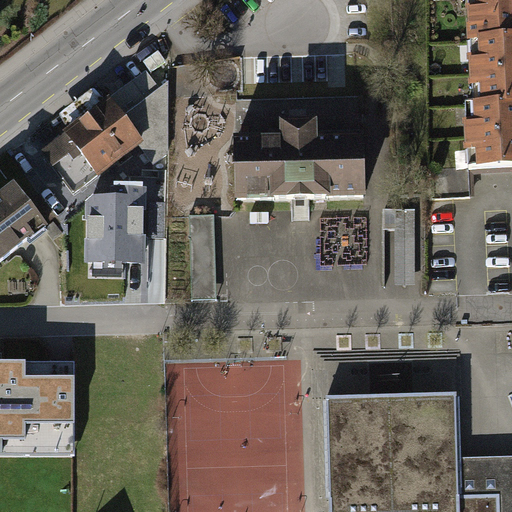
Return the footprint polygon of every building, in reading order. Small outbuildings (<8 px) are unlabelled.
[(511,0),(465,0),(466,42),(481,41),(482,103),(471,103),(473,167),(511,166),(511,0)] [(356,49),(235,54),(236,100),(358,95),(356,49)] [(148,73),(42,154),(73,195),(156,132),(156,114),(148,104),(157,97),(158,86),(148,73)] [(282,135),(239,136),(240,195),(369,193),(368,131),(321,132),(321,120),(282,121),(282,135)] [(213,168),(172,169),(174,209),(193,208),(196,297),(217,297),(213,168)] [(90,207),(90,264),(142,265),(143,188),(115,188),(115,202),(95,201),(90,207)] [(0,200),(0,264),(46,229),(16,189),(0,200)] [(415,212),(397,212),(396,286),(415,287),(415,212)] [(71,369),(0,367),(0,458),(70,460),(71,369)] [(461,459),(460,397),(327,400),(331,511),(502,511),(502,497),(462,499),(461,459)] [(511,511),(511,458),(461,459),(462,499),(502,497),(502,511),(511,511)]
